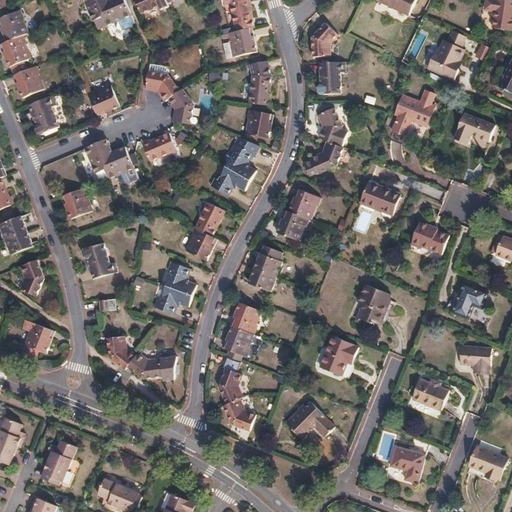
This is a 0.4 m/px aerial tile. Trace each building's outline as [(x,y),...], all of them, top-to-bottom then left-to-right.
[(0,0),(0,8),(10,4),(8,0),(0,0)] [(101,16),(106,26),(131,15),(125,0),(83,0),(92,20),(101,16)] [(166,0),(136,0),(141,12),(158,5),(160,10),(169,6),(167,1),(166,0)] [(237,30),(253,26),(255,26),(248,0),(239,0),(231,2),(237,30)] [(382,0),(408,13),(414,0),(382,0)] [(511,0),(485,0),(484,9),(494,11),(492,27),(511,29),(511,0)] [(0,28),(5,42),(22,35),(27,33),(21,18),(22,17),(18,10),(0,17),(0,28)] [(312,36),(311,40),(311,54),(312,56),(329,55),(328,42),(335,35),(323,23),(312,36)] [(237,30),(223,33),(223,37),(230,35),(231,40),(225,42),(228,57),(258,50),(253,26),(237,30)] [(470,37),(456,30),(450,43),(447,42),(442,53),(439,52),(431,68),(457,80),(463,69),(459,68),(462,61),(468,50),(464,48),(470,37)] [(25,43),(22,35),(5,42),(0,44),(0,46),(8,67),(29,59),(23,44),(25,43)] [(484,59),(490,47),(482,44),(477,56),(484,59)] [(511,96),(511,57),(510,57),(494,87),(511,96)] [(252,74),(270,76),(268,59),(254,62),(254,70),(252,70),(252,74)] [(343,60),(319,62),(320,84),(318,87),(318,91),(321,94),(341,93),(340,72),(344,71),(343,60)] [(35,66),(12,75),(21,98),(22,98),(26,106),(27,106),(39,100),(35,92),(42,89),(36,75),(38,74),(35,66)] [(151,74),(167,77),(168,71),(167,70),(152,67),(151,74)] [(167,77),(151,74),(148,91),(159,93),(166,104),(170,103),(172,106),(178,115),(175,124),(192,129),(197,109),(185,91),(181,95),(169,78),(167,77)] [(252,74),(249,102),(267,104),(270,76),(252,74)] [(88,95),(97,116),(120,107),(111,87),(97,92),(96,91),(88,95)] [(398,114),(391,130),(400,134),(405,136),(411,120),(426,126),(435,106),(430,104),(435,94),(425,89),(420,102),(403,95),(395,112),(398,114)] [(39,100),(27,106),(35,125),(35,129),(37,134),(41,134),(58,127),(50,107),(54,105),(50,95),(39,100)] [(365,103),(376,105),(377,98),(367,96),(365,103)] [(248,117),(245,132),(267,137),(272,113),(249,107),(246,117),(248,117)] [(319,138),(328,141),(337,144),(343,129),(344,126),(336,108),(320,115),(324,126),(319,138)] [(473,133),(490,141),(496,124),(467,112),(456,137),(469,143),(473,133)] [(496,124),(490,141),(498,144),(504,128),(496,124)] [(343,129),(337,144),(344,147),(350,132),(343,129)] [(169,134),(168,131),(142,142),(149,160),(175,149),(169,134)] [(234,153),(226,166),(250,180),(256,170),(250,166),(248,165),(250,161),(253,162),(255,160),(263,147),(240,137),(237,143),(233,142),(229,149),(234,153)] [(95,173),(105,168),(111,151),(106,140),(84,149),(95,173)] [(337,144),(328,141),(323,154),(312,158),(313,160),(305,163),(306,166),(304,167),(307,174),(310,173),(311,175),(319,172),(319,173),(337,166),(344,147),(337,144)] [(111,151),(105,168),(109,178),(133,167),(129,156),(124,145),(111,151)] [(250,180),(226,166),(218,180),(215,178),(211,185),(228,195),(233,186),(236,185),(245,190),(250,180)] [(1,177),(0,177),(0,208),(12,204),(1,177)] [(384,187),(385,185),(369,178),(361,199),(392,212),(400,193),(384,187)] [(401,191),(385,185),(384,187),(400,193),(401,191)] [(86,187),(62,196),(71,219),(93,210),(88,197),(88,193),(86,187)] [(290,211),(310,219),(312,219),(317,206),(318,206),(321,198),(321,197),(299,189),(290,211)] [(209,201),(196,226),(213,235),(226,210),(209,201)] [(290,211),(287,209),(278,232),(299,240),(305,227),(306,227),(310,219),(290,211)] [(0,226),(5,239),(26,230),(20,215),(0,222),(0,226)] [(421,219),(412,240),(423,245),(441,253),(449,234),(436,228),(430,225),(431,223),(421,219)] [(213,235),(196,226),(191,235),(193,235),(186,248),(206,259),(218,237),(213,235)] [(26,230),(5,239),(11,254),(31,245),(26,230)] [(502,244),(498,253),(511,259),(511,237),(502,233),(498,242),(502,244)] [(85,249),(84,252),(85,256),(87,257),(94,278),(118,270),(115,261),(110,263),(104,242),(85,249)] [(261,253),(256,267),(277,276),(283,261),(280,260),(283,252),(266,245),(263,253),(261,253)] [(36,259),(19,267),(24,280),(21,290),(36,296),(43,279),(36,259)] [(171,271),(166,285),(192,295),(196,284),(188,281),(187,277),(190,268),(171,261),(168,269),(171,271)] [(277,276),(256,267),(250,283),(271,291),(277,276)] [(135,285),(143,287),(145,279),(137,277),(135,285)] [(465,282),(452,311),(468,318),(474,304),(482,308),(489,292),(465,282)] [(361,291),(357,299),(365,303),(364,306),(362,306),(361,308),(358,316),(373,322),(374,320),(381,323),(392,294),(366,283),(363,292),(361,291)] [(192,295),(166,285),(160,299),(158,299),(155,306),(173,313),(177,303),(179,302),(188,305),(192,295)] [(106,298),(104,309),(116,308),(114,297),(106,298)] [(106,298),(98,299),(99,310),(104,309),(106,298)] [(232,325),(233,325),(255,334),(259,324),(257,323),(262,310),(241,302),(232,325)] [(29,330),(20,354),(34,359),(37,349),(44,352),(52,331),(29,323),(27,329),(29,330)] [(255,334),(233,325),(224,348),(230,350),(242,354),(247,356),(250,350),(250,347),(255,334)] [(128,366),(137,354),(127,347),(125,335),(108,338),(110,356),(126,369),(128,366)] [(321,366),(341,375),(350,354),(355,356),(359,347),(353,345),(353,343),(334,335),(321,366)] [(464,345),(463,364),(476,365),(476,372),(491,373),(493,347),(464,345)] [(227,355),(240,360),(242,354),(230,350),(227,355)] [(139,351),(137,354),(128,366),(144,378),(163,376),(161,358),(149,359),(139,351)] [(227,367),(237,371),(241,360),(240,360),(227,355),(223,366),(227,367)] [(237,371),(227,367),(220,385),(227,403),(241,397),(243,396),(239,386),(243,373),(237,371)] [(439,384),(430,381),(420,377),(411,397),(439,409),(448,388),(439,384)] [(227,403),(224,405),(232,423),(250,430),(257,413),(245,408),(241,397),(227,403)] [(298,413),(286,425),(302,440),(318,424),(328,433),(334,427),(323,418),(323,416),(310,404),(300,414),(298,413)] [(7,421),(0,437),(0,462),(9,467),(18,448),(20,449),(23,442),(21,441),(23,435),(19,434),(22,426),(7,421)] [(47,459),(39,478),(55,485),(57,481),(59,482),(73,447),(59,441),(56,447),(53,447),(51,452),(47,451),(45,458),(47,459)] [(395,445),(389,464),(406,469),(404,478),(417,482),(424,453),(395,445)] [(497,480),(498,476),(502,466),(506,467),(510,458),(488,449),(478,445),(470,465),(487,472),(486,475),(497,480)] [(102,479),(95,495),(102,498),(101,501),(106,503),(105,505),(113,509),(114,506),(127,511),(132,511),(139,497),(135,496),(136,494),(102,479)] [(172,495),(165,511),(191,511),(193,510),(194,507),(190,503),(172,495)] [(54,511),(56,508),(38,500),(33,511),(54,511)]
